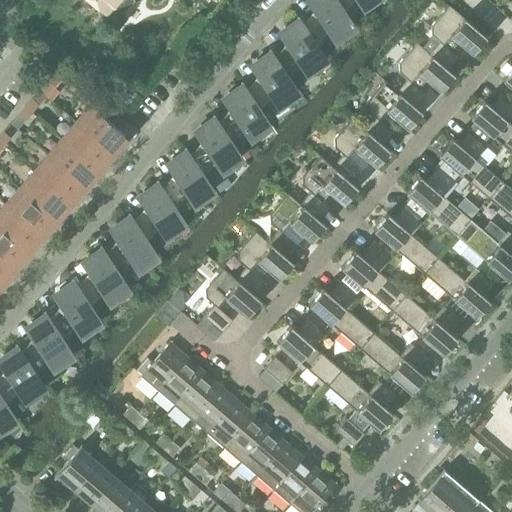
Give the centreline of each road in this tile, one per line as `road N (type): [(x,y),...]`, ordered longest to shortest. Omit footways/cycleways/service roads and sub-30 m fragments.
road 1 (residential): [(228,366),(510,34)]
road 2 (residential): [(0,325),(279,0)]
road 3 (residential): [(369,486),(511,320)]
road 4 (residential): [(369,486),(228,366)]
